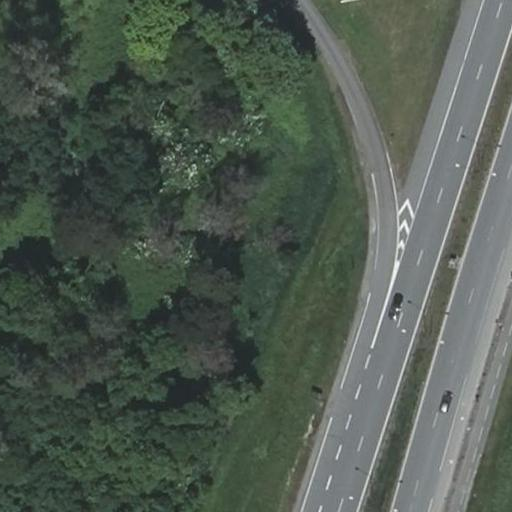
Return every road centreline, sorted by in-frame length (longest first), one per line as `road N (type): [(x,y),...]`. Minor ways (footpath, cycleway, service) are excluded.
road 1 (trunk): [(503,0),(326,511)]
road 2 (trunk): [(410,511),(511,183)]
